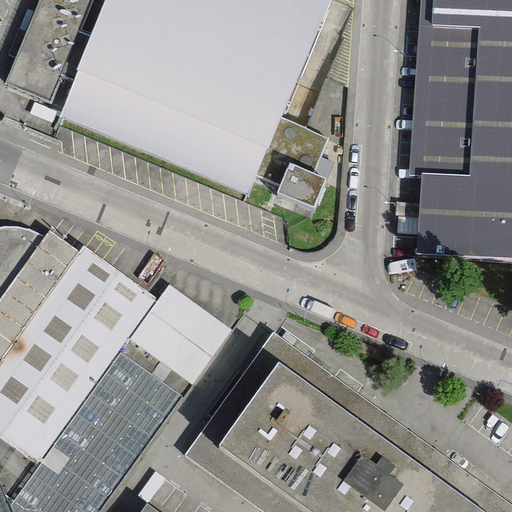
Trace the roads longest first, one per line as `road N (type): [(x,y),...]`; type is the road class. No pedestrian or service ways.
road 1 (tertiary): [(363,305),(0,157)]
road 2 (unclassified): [(363,305),(382,0)]
road 3 (tertiary): [(363,305),(511,366)]
